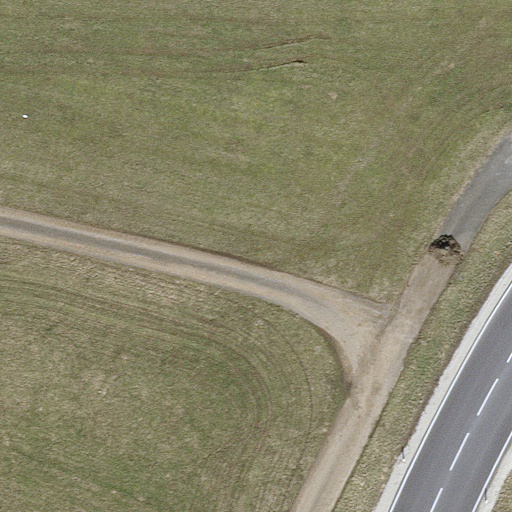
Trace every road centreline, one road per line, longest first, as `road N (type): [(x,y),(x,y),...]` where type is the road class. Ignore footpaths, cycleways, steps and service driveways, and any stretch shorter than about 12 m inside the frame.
road 1 (track): [(322,511),(400,363),(393,329),(345,302),(0,227)]
road 2 (track): [(400,363),(474,208),(511,160)]
road 3 (primary): [(437,511),(511,369)]
